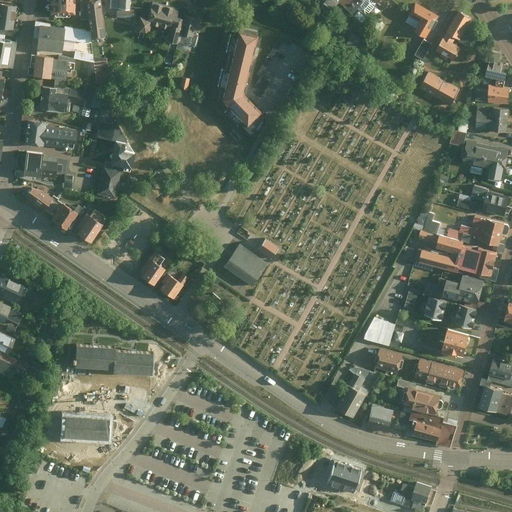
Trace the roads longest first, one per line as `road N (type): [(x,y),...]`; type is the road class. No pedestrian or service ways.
road 1 (residential): [(206,341),(351,436),(456,456)]
road 2 (residential): [(13,207),(206,341)]
road 3 (residential): [(89,511),(206,341)]
road 4 (residential): [(0,190),(30,0)]
road 5 (residential): [(511,253),(467,412)]
